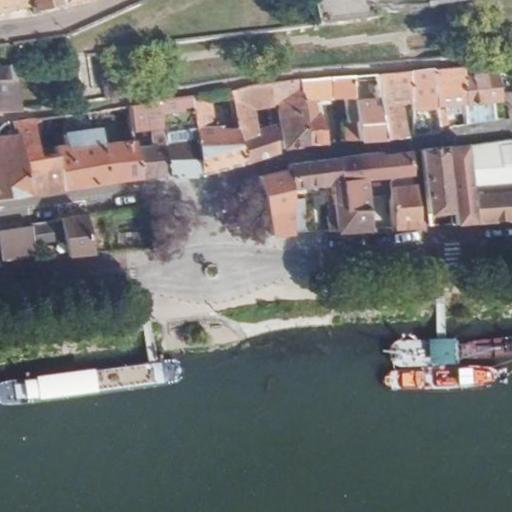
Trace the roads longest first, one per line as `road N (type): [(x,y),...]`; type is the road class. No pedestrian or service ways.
road 1 (residential): [(214,274),(204,181),(0,213)]
road 2 (residential): [(214,274),(511,255)]
road 3 (residential): [(0,302),(214,274)]
